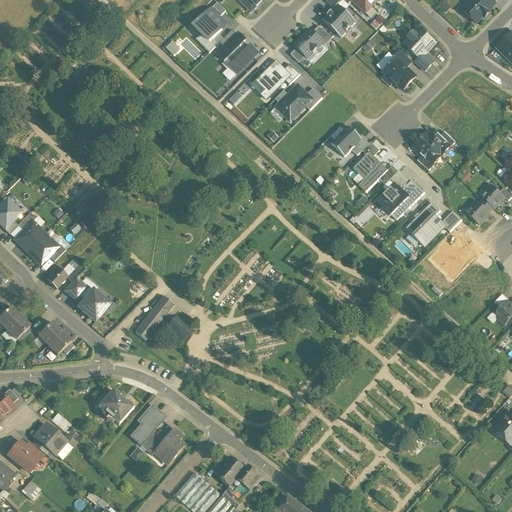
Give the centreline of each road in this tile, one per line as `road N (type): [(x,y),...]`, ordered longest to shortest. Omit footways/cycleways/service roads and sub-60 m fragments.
road 1 (track): [(101,0),(511,377)]
road 2 (residential): [(101,369),(101,346),(0,250)]
road 3 (residential): [(101,369),(153,383),(219,430)]
road 4 (residential): [(219,430),(324,511)]
